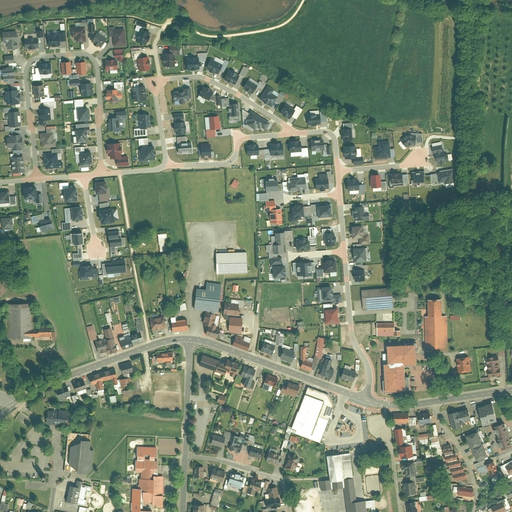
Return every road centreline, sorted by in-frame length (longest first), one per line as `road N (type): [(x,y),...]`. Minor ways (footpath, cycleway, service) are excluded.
road 1 (residential): [(38,179),(27,67),(68,54),(83,53),(96,65),(102,174)]
road 2 (residential): [(336,171),(351,338),(368,372),(366,398)]
road 3 (tertiary): [(366,398),(186,338)]
road 4 (tertiary): [(186,338),(97,364),(13,404)]
road 5 (residential): [(159,79),(203,76),(288,134)]
road 6 (residential): [(164,163),(221,164),(235,158),(240,140),(288,134)]
road 7 (residential): [(185,456),(277,477),(289,511)]
road 8 (residential): [(473,511),(473,475),(434,400)]
